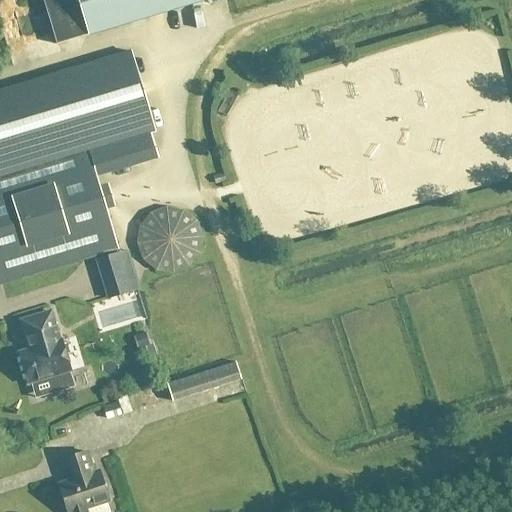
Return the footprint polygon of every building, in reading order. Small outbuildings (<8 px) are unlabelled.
[(0,32),(3,48),(44,39),(36,0),(10,0),(0,2),(0,32)] [(41,0),(55,46),(88,36),(88,37),(211,0),(41,0)] [(130,54),(0,92),(0,178),(134,140),(154,134),(130,54)] [(0,178),(0,284),(117,248),(92,168),(139,153),(134,140),(0,178)] [(196,219),(147,217),(147,232),(139,232),(137,271),(194,274),(196,219)] [(120,260),(97,265),(104,300),(127,295),(120,260)] [(28,352),(18,355),(27,385),(30,385),(50,379),(54,394),(72,388),(68,373),(69,373),(60,342),(58,342),(50,314),(19,323),(28,352)] [(234,363),(166,386),(172,404),(240,381),(234,363)] [(58,487),(65,511),(84,511),(85,511),(108,504),(98,474),(93,476),(86,455),(61,463),(68,484),(58,487)]
